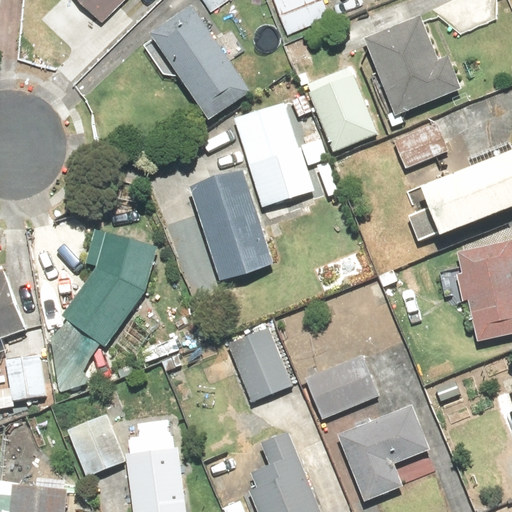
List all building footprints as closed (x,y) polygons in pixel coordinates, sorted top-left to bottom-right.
[(75,0),(99,25),(124,0),(75,0)] [(206,0),(214,12),(234,0),(206,0)] [(330,0),(268,0),(283,37),(337,15),(330,0)] [(189,10),(146,40),(205,126),(249,96),(189,10)] [(418,22),(361,44),(392,122),(460,95),(446,60),(435,65),(418,22)] [(349,71),(305,89),(332,158),(377,140),(349,71)] [(398,142),(409,173),(439,162),(444,175),(475,164),(511,149),(511,148),(493,97),(432,120),(435,128),(398,142)] [(291,104),(238,119),(265,211),(318,195),(291,104)] [(414,195),(434,245),(511,214),(511,163),(510,158),(414,195)] [(272,270),(240,176),(184,194),(216,289),(272,270)] [(61,323),(103,353),(144,296),(154,254),(101,242),(93,279),(61,323)] [(511,246),(455,258),(472,347),(511,339),(511,246)] [(0,343),(20,336),(0,280),(0,343)] [(278,330),(233,346),(255,407),(300,391),(278,330)] [(163,348),(138,354),(142,374),(167,369),(163,348)] [(46,360),(12,359),(11,399),(44,400),(46,360)] [(365,360),(310,382),(328,427),(384,405),(365,360)] [(462,382),(437,390),(442,407),(467,399),(462,382)] [(413,410),(335,439),(361,507),(403,492),(394,469),(431,455),(413,410)] [(317,511),(285,437),(257,449),(266,471),(250,478),(256,493),(247,496),(254,511),(317,511)] [(184,511),(177,455),(123,461),(129,511),(184,511)] [(63,511),(65,494),(9,489),(7,511),(63,511)] [(250,511),(246,500),(226,508),(227,511),(250,511)]
